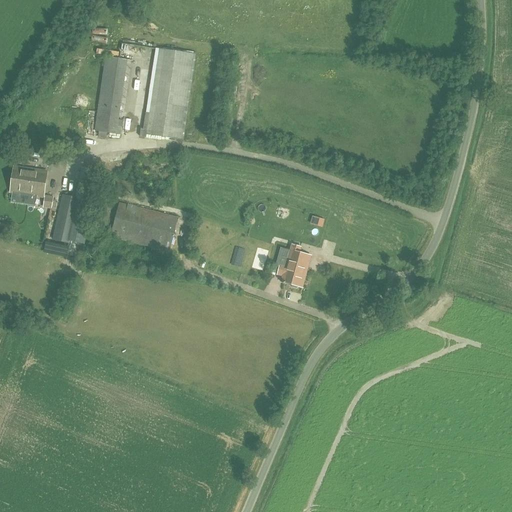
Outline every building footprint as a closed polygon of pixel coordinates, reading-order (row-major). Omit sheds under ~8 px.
[(195,55),(157,49),(145,129),(141,129),(140,137),(144,137),(145,134),(182,140),(195,55)] [(105,56),(95,131),(98,132),(98,137),(107,138),(107,133),(121,135),(123,120),(119,119),(128,59),(120,58),(105,56)] [(10,193),(44,197),(48,171),(14,166),(10,193)] [(57,224),(54,238),(71,242),(72,240),(85,243),(95,201),(101,171),(82,167),(75,197),(62,195),(61,198),(56,224),(57,224)] [(103,178),(94,223),(103,225),(108,226),(114,196),(115,192),(114,192),(117,179),(118,176),(104,172),(103,178)] [(132,197),(135,183),(117,179),(114,192),(115,192),(132,197)] [(46,207),(56,208),(57,202),(47,200),(46,207)] [(114,226),(111,234),(115,235),(114,238),(121,240),(164,251),(163,253),(169,254),(169,251),(170,251),(179,217),(120,202),(114,226)] [(280,265),(278,274),(283,276),(281,282),(283,283),(283,284),(285,284),(286,282),(291,284),(291,285),(291,286),(296,288),(297,287),(298,286),(299,286),(302,287),(304,279),(306,273),(310,256),(299,253),(300,249),(301,248),(292,245),(292,246),(291,251),(286,267),(280,265)] [(265,250),(259,271),(270,274),(276,253),(265,250)] [(301,303),(303,294),(294,292),(292,302),(301,303)]
